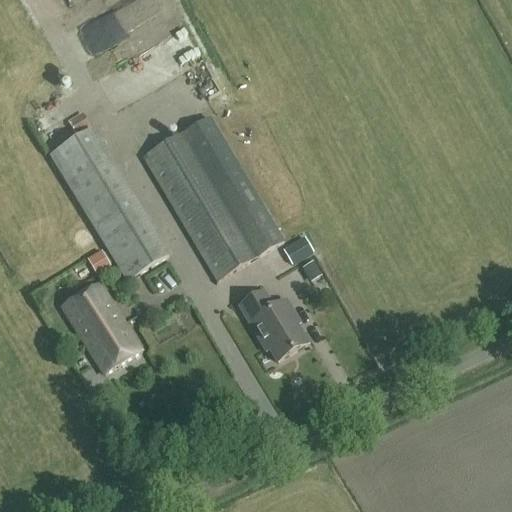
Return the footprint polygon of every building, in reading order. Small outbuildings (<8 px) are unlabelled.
[(92,79),(114,110),(142,90),(121,59),(92,79)] [(38,110),(65,99),(62,90),(34,100),(38,110)] [(77,139),(91,131),(80,115),(66,124),(77,139)] [(217,285),(262,258),(284,245),(211,121),(189,133),(143,161),(217,285)] [(127,285),(168,260),(93,134),(51,159),(127,285)] [(111,270),(102,255),(88,264),(98,279),(111,270)] [(321,277),(313,263),(302,270),(310,284),(321,277)] [(104,377),(141,354),(99,286),(62,309),(104,377)] [(274,311),(264,295),(239,310),(266,355),(269,353),(278,367),(307,350),(291,323),(295,321),(285,305),(274,311)] [(187,309),(173,316),(179,329),(193,323),(187,309)]
